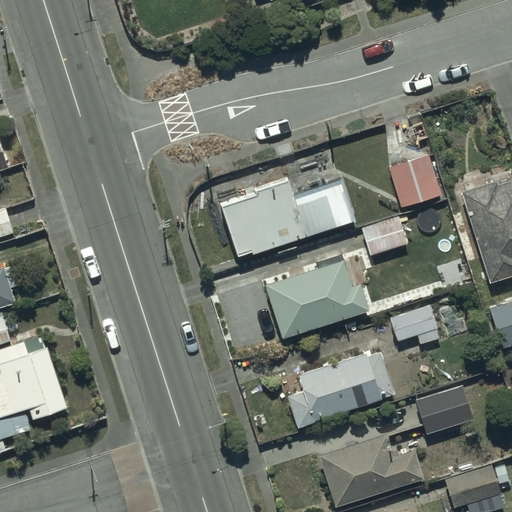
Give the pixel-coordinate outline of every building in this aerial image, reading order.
[(431,168),(389,181),(397,206),(439,192),(431,168)] [(248,193),(215,204),(231,255),(247,249),(248,253),(353,218),(339,178),(288,194),(283,178),(247,189),(248,193)] [(493,180),(457,191),(484,282),(511,273),(511,178),(494,184),(493,180)] [(0,234),(10,232),(1,207),(0,207),(0,234)] [(403,243),(394,215),(357,227),(366,255),(403,243)] [(338,259),(260,284),(277,336),(363,309),(354,282),(346,285),(338,259)] [(0,304),(10,301),(0,267),(0,304)] [(436,336),(424,298),(392,308),(394,314),(387,316),(395,340),(415,334),(418,342),(436,336)] [(511,342),(511,299),(487,308),(499,347),(511,342)] [(39,333),(32,336),(0,346),(0,450),(6,448),(1,435),(27,426),(25,419),(63,406),(39,333)] [(361,353),(295,375),(300,388),(282,394),(293,425),(390,393),(376,351),(362,356),(361,353)] [(469,418),(458,384),(411,399),(422,433),(469,418)] [(388,454),(381,433),(313,454),(330,506),(419,478),(409,448),(388,454)] [(467,505),(469,511),(492,511),(506,508),(493,465),(445,479),(454,509),(467,505)]
